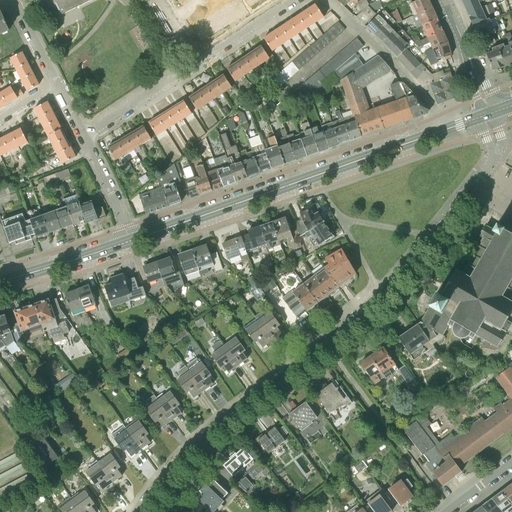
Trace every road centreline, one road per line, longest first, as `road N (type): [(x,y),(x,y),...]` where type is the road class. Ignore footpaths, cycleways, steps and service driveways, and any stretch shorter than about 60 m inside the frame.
road 1 (residential): [(139,511),(216,426),(382,299),(495,151)]
road 2 (primary): [(444,130),(129,241)]
road 3 (residential): [(444,130),(437,111),(329,0)]
road 4 (residential): [(85,140),(203,62)]
road 5 (primary): [(129,241),(0,282)]
